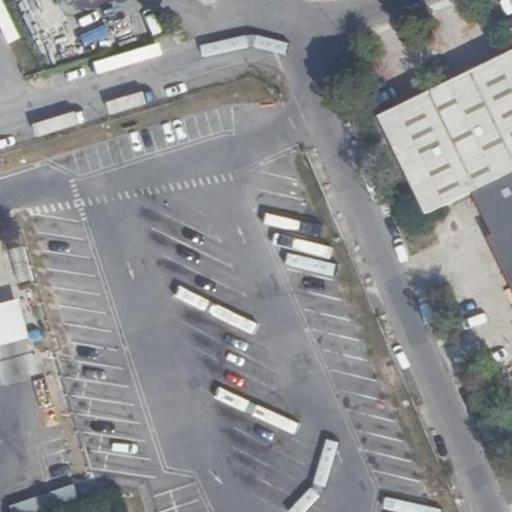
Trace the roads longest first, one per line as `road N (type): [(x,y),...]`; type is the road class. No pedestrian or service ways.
road 1 (unclassified): [(497,511),(296,37)]
road 2 (unknown): [(364,511),(227,154)]
road 3 (unknown): [(82,189),(230,511)]
road 4 (unclassified): [(0,127),(296,37)]
road 5 (unknown): [(82,189),(227,154)]
